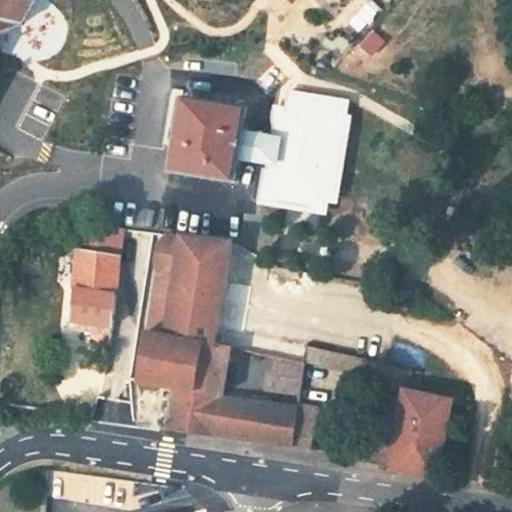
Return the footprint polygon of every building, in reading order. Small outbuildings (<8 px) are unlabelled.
[(0,0),(0,37),(22,28),(37,5),(36,0),(0,0)] [(184,99),(172,172),(235,182),(248,110),(184,99)] [(45,132),(55,138),(70,110),(60,105),(45,132)] [(148,334),(169,337),(183,239),(162,237),(148,334)] [(193,340),(216,344),(219,328),(232,244),(183,239),(169,337),(193,340)] [(71,322),(112,328),(121,259),(80,252),(71,322)] [(274,357),(305,363),(307,347),(219,328),(216,344),(233,348),(274,357)] [(148,334),(140,383),(172,387),(185,389),(193,340),(169,337),(148,334)] [(164,428),(294,447),(299,409),(272,406),(273,398),(250,396),(249,403),(225,399),(233,348),(216,344),(193,340),(185,389),(172,387),(164,428)] [(397,383),(409,386),(414,372),(385,363),(307,347),(305,363),(397,383)] [(301,395),(305,363),(274,357),(270,392),(301,395)] [(405,392),(408,392),(409,386),(397,383),(387,443),(395,445),(405,392)] [(438,481),(453,401),(408,392),(405,392),(395,445),(387,443),(383,443),(383,448),(353,440),(349,459),(390,468),(389,472),(391,472),(438,481)] [(294,447),(310,450),(318,408),(300,404),(299,409),(294,447)]
